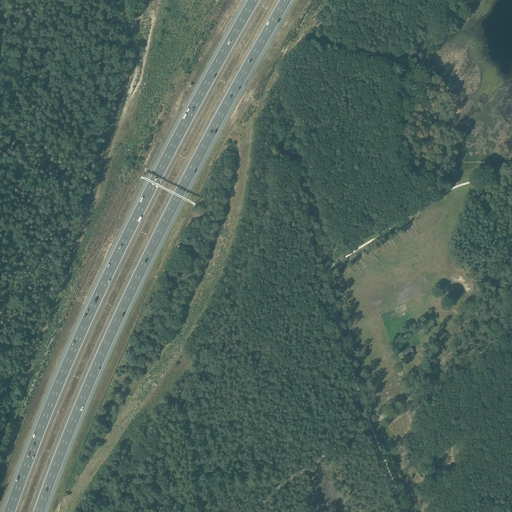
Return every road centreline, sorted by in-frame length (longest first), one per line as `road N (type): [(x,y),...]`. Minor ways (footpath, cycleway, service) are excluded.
road 1 (motorway): [(39,511),(150,247),(285,0)]
road 2 (motorway): [(253,0),(128,231),(9,511)]
road 3 (track): [(330,277),(302,195),(307,159),(337,130),(369,128),(384,54),(403,55),(465,0)]
road 4 (track): [(156,0),(140,80),(96,202)]
road 5 (unknown): [(380,418),(419,370),(511,311)]
road 6 (track): [(380,418),(511,329)]
